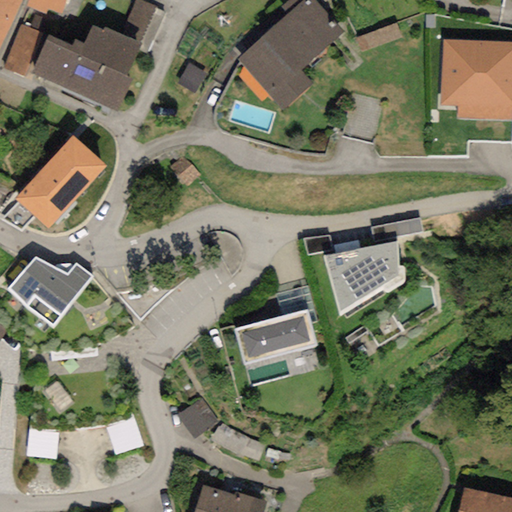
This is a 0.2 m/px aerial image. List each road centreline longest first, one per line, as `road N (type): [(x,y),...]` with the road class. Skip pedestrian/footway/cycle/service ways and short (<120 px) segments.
road 1 (residential): [(247,258),(216,304),(152,348),(141,392),(165,442),(152,479),(79,511)]
road 2 (residential): [(247,258),(310,231),(445,202),(511,197)]
road 3 (residential): [(0,239),(82,256),(176,234),(234,236),(247,258)]
